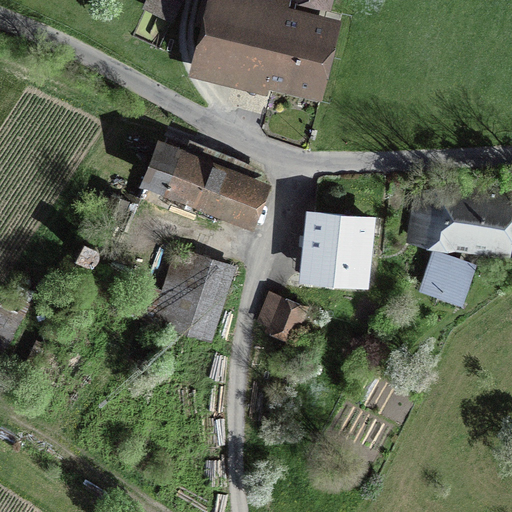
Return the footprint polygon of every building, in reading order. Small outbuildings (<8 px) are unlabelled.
[(148,0),(174,14),(181,0),(148,0)] [(312,88),(330,29),(257,7),(259,0),(200,0),(196,16),(205,19),(195,52),(312,88)] [(263,187),(165,145),(163,150),(162,150),(150,178),(249,220),(263,187)] [(505,240),(511,198),(484,193),(481,207),(418,196),(412,236),(426,238),(427,233),(469,240),(468,245),(494,250),(496,239),(505,240)] [(359,278),(365,217),(313,212),(307,273),(359,278)] [(229,265),(191,252),(189,260),(176,255),(153,320),(204,338),(229,265)] [(461,288),(469,264),(435,254),(426,282),(441,287),(442,282),(461,288)] [(293,331),(303,305),(269,291),(258,318),(293,331)]
